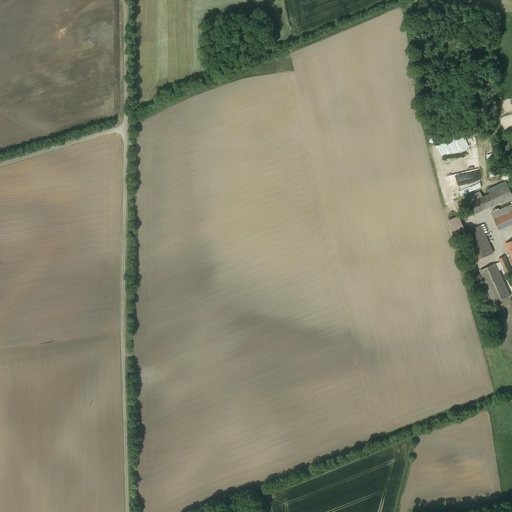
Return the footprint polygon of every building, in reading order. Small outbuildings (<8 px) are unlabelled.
[(487,190),(490,194),(508,186),(506,181),(487,190)] [(480,191),(465,198),(472,214),(511,196),(511,194),(508,186),(490,194),(483,197),(480,191)] [(511,204),(492,213),(499,230),(511,223),(511,204)] [(458,217),(449,221),(455,235),(464,230),(458,217)] [(481,225),(491,247),(499,244),(489,222),(481,225)] [(491,247),(481,225),(471,230),(484,258),(494,254),(491,247)] [(480,271),(485,282),(479,284),(489,305),(510,295),(499,270),(503,268),(506,274),(511,271),(505,256),(499,259),(500,261),(480,271)] [(472,276),(472,278),(472,279),(472,281),(473,282),(474,283),(475,283),(477,284),(478,284),(479,283),(481,282),(481,281),(482,279),(482,278),(482,277),(481,275),(480,274),(478,274),(477,273),(476,274),(474,274),(473,275),(472,276)]
